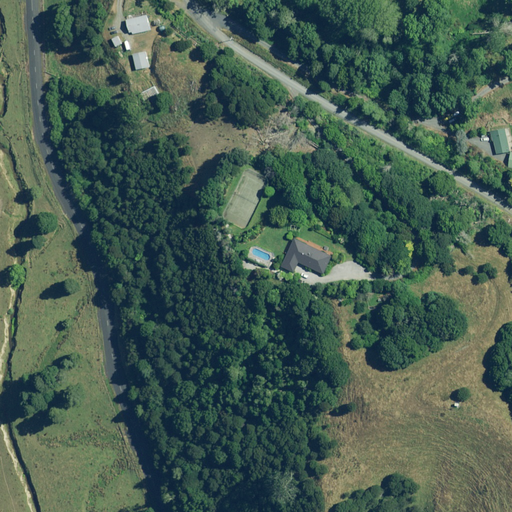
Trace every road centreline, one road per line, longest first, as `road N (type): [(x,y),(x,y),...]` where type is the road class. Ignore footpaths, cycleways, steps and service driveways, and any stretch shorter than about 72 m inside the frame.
road 1 (tertiary): [(162,511),(113,368),(81,227),(45,145),(32,0)]
road 2 (unclassified): [(188,0),(239,50),(511,211)]
